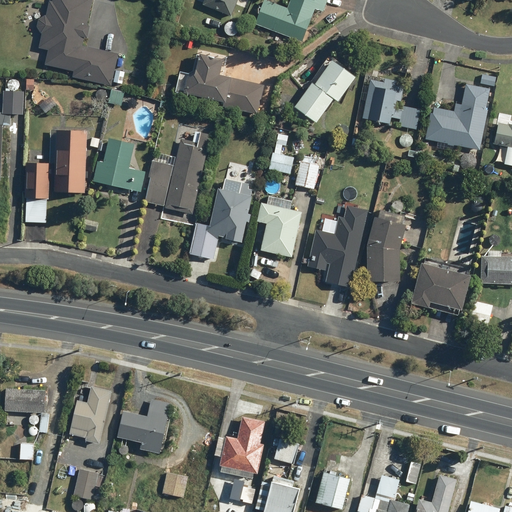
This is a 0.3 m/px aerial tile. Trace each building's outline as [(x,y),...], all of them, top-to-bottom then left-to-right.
[(72,71),(70,76),(108,85),(116,54),(79,45),(81,37),(84,38),(87,26),(84,25),(89,0),(49,0),(50,1),(47,0),(44,15),(42,15),(35,19),(34,26),(38,33),(39,33),(36,47),(46,49),(43,64),(72,71)] [(201,0),(200,4),(229,15),(234,0),(201,0)] [(262,0),(261,0),(253,24),(301,41),(312,9),(321,12),(325,0),(287,0),(285,8),(262,0)] [(177,72),(172,93),(184,96),(185,95),(222,103),(221,106),(256,114),(262,85),(215,75),(219,59),(195,54),(191,71),(187,74),(177,72)] [(310,83),(292,108),(314,123),(331,100),(335,103),(353,77),(329,60),(312,84),(310,83)] [(481,74),(479,84),(497,87),(499,77),(481,74)] [(389,118),(398,119),(397,126),(415,129),(419,109),(401,106),(400,110),(393,109),(394,103),(398,103),(402,86),(395,85),(395,81),(383,78),(382,82),(368,80),(361,118),(388,123),(389,118)] [(486,110),(485,110),(488,88),(464,84),(460,105),(454,104),(452,111),(433,108),(432,113),(429,113),(424,140),(446,144),(444,150),(451,152),(452,145),(466,148),(465,152),(480,155),(481,148),(479,147),(486,110)] [(123,91),(109,88),(105,102),(120,106),(123,91)] [(0,181),(0,182),(3,127),(10,127),(11,116),(21,116),(22,92),(4,91),(4,95),(0,95),(0,181)] [(46,93),(35,101),(44,112),(54,104),(46,93)] [(497,123),(492,144),(511,148),(511,125),(506,124),(506,125),(497,123)] [(54,130),(52,192),(83,193),(85,132),(54,130)] [(163,206),(160,218),(193,225),(194,223),(214,139),(208,138),(209,135),(194,131),(191,142),(179,139),(173,166),(150,160),(146,177),(148,178),(143,201),(163,206)] [(90,137),(89,146),(97,147),(98,137),(90,137)] [(127,168),(132,144),(106,138),(101,162),(95,161),(90,181),(139,192),(143,171),(127,168)] [(273,138),(271,148),(277,150),(279,139),(273,138)] [(352,138),(351,145),(359,147),(360,139),(352,138)] [(271,151),(266,169),(288,175),(292,157),(271,151)] [(299,160),(293,185),(312,189),(318,165),(316,164),(318,159),(302,155),(301,161),(299,160)] [(461,161),(461,162),(461,163),(461,165),(461,166),(462,167),(463,168),(464,169),(465,170),(466,171),(468,171),(469,171),(471,171),(472,170),(473,170),(474,169),(475,168),(476,166),(476,165),(477,164),(477,162),(476,161),(476,160),(475,158),(474,157),(473,156),(472,156),(471,155),(469,155),(468,155),(467,155),(465,155),(464,156),(463,157),(462,158),(461,159),(461,161)] [(23,198),(24,198),(24,216),(44,217),(45,199),(47,199),(48,163),(24,162),(23,198)] [(250,196),(248,196),(250,190),(246,189),(247,184),(223,178),(220,189),(216,188),(207,226),(194,223),(193,225),(187,254),(211,260),(217,237),(222,238),(222,240),(239,243),(244,222),(247,223),(249,214),(246,214),(250,196)] [(264,224),(258,251),(290,258),(300,212),(288,209),(289,205),(280,203),(279,207),(259,202),(254,222),(264,224)] [(350,287),(368,210),(347,206),(344,217),(339,216),(335,234),(315,229),(307,266),(325,271),(327,263),(330,264),(326,282),(350,287)] [(406,225),(403,225),(405,217),(380,210),(378,218),(375,217),(367,246),(367,282),(400,282),(399,250),(406,225)] [(479,256),(479,284),(511,284),(511,257),(499,257),(499,251),(485,250),(485,257),(479,256)] [(418,263),(407,304),(425,309),(427,303),(458,311),(467,276),(418,263)] [(471,300),(466,321),(486,326),(491,305),(471,300)] [(83,439),(83,441),(97,445),(110,391),(89,386),(85,403),(75,400),(66,434),(83,439)] [(55,415),(42,413),(43,406),(46,406),(47,395),(43,395),(43,390),(3,388),(2,411),(40,413),(37,432),(52,435),(55,415)] [(121,411),(114,437),(138,443),(137,449),(157,454),(169,403),(149,398),(145,416),(121,411)] [(217,466),(255,475),(261,445),(258,444),(263,421),(240,416),(235,439),(223,437),(217,466)] [(65,438),(62,455),(75,458),(79,441),(65,438)] [(277,439),(272,459),(292,465),(298,444),(277,439)] [(34,445),(19,445),(19,460),(34,460),(34,445)] [(77,469),(71,496),(90,500),(97,473),(77,469)] [(165,472),(161,493),(182,498),(186,476),(165,472)] [(321,472),(313,503),(341,511),(349,479),(321,472)] [(417,500),(413,511),(446,511),(455,479),(437,474),(429,503),(417,500)] [(268,483),(260,511),(290,511),(296,490),(290,488),(292,481),(271,475),(269,483),(268,483)] [(405,511),(408,505),(392,500),(398,480),(379,475),(373,498),(359,494),(355,511),(359,511),(405,511)] [(253,505),(256,490),(246,488),(243,503),(253,505)] [(497,511),(498,509),(491,507),(492,504),(481,501),(480,504),(469,501),(465,511),(497,511)]
